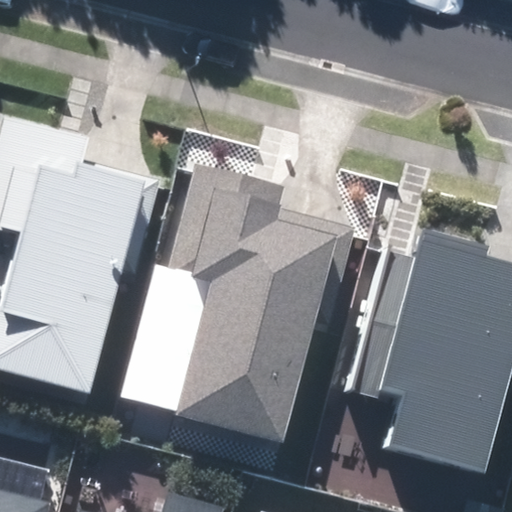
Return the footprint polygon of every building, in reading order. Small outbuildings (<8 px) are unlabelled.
[(0,272),(0,364),(81,385),(114,262),(133,267),(158,172),(113,160),(78,151),(82,134),(0,112),(0,223),(12,227),(0,272)] [(170,407),(275,435),(307,313),(327,318),(353,219),(310,208),(278,199),(284,179),(191,155),(166,251),(189,257),(186,271),(205,275),(170,407)] [(380,442),(478,466),(504,361),(511,363),(511,262),(507,262),(475,254),(477,244),(410,227),(405,248),(381,242),(347,381),(392,392),(380,442)] [(218,511),(219,508),(165,495),(160,511),(218,511)] [(0,511),(40,511),(41,506),(0,496),(0,511)]
